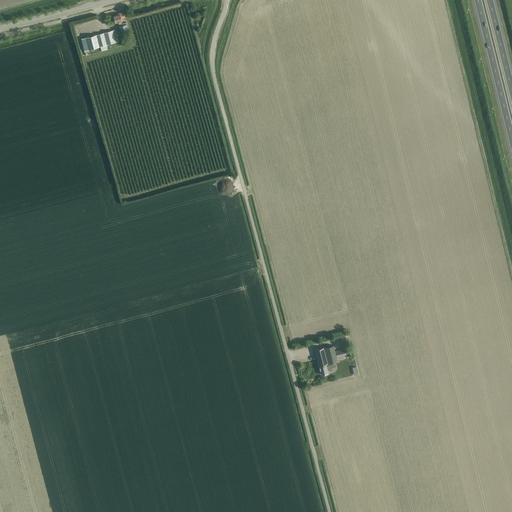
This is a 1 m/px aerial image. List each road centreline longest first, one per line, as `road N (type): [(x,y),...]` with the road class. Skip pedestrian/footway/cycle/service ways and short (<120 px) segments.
road 1 (unclassified): [(329,511),(214,81),(212,51),(228,0)]
road 2 (trunk): [(476,0),(511,147)]
